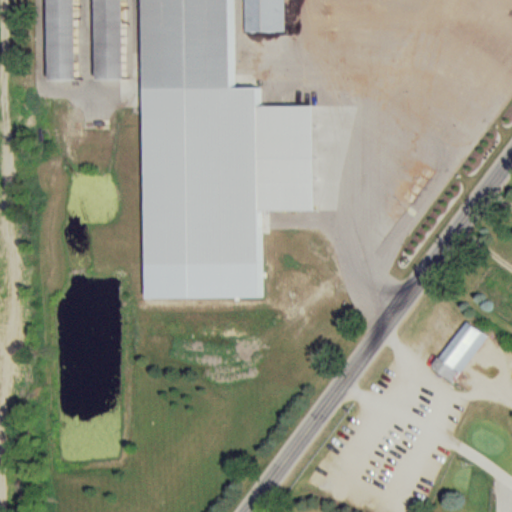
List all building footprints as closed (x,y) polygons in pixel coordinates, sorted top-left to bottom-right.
[(49,0),(50,80),(78,80),(78,0),(49,0)] [(125,0),(97,0),(98,80),(126,79),(125,0)] [(144,0),(146,90),(234,89),(233,0),(144,0)] [(286,32),(286,0),(245,0),(246,32),(286,32)] [(441,40),(420,36),(415,67),(436,71),(441,40)] [(248,89),(288,88),(288,44),(247,45),(248,89)] [(490,337),(469,321),(434,365),(454,381),(490,337)]
